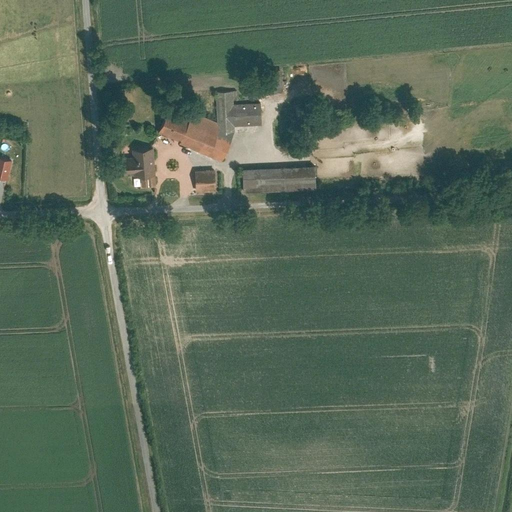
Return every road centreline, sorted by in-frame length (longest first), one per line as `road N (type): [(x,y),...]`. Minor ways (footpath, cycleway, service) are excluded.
road 1 (track): [(511,198),(103,216)]
road 2 (unclassified): [(103,216),(156,511)]
road 3 (unclassified): [(86,0),(103,216)]
